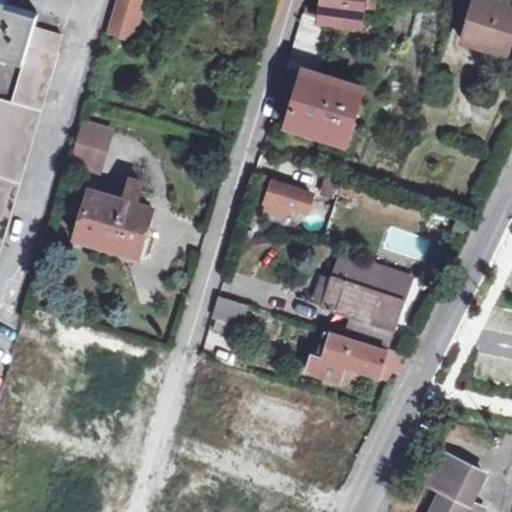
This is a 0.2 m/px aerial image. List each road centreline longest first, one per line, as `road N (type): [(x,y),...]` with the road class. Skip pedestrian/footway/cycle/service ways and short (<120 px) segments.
road 1 (residential): [(511,180),(357,511)]
road 2 (residential): [(289,0),(186,347)]
road 3 (residential): [(81,0),(5,291)]
